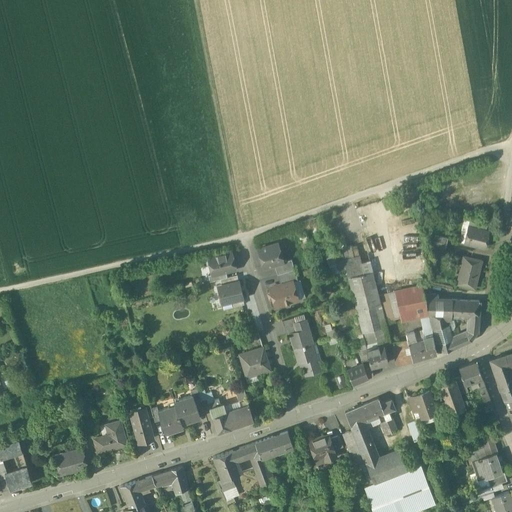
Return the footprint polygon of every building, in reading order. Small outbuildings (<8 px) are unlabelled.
[(489,231),(468,226),(466,232),(469,238),(467,243),(485,248),(489,231)] [(432,234),(430,249),(445,251),(447,237),(432,234)] [(277,243),(258,249),(264,268),(274,265),(283,262),(277,243)] [(231,252),(208,257),(208,259),(206,261),(207,266),(209,266),(210,266),(212,274),(213,276),(226,273),(226,272),(236,269),(231,252)] [(366,345),(367,348),(384,344),(391,342),(386,325),(379,295),(370,260),(361,262),(359,255),(343,260),(366,345)] [(482,261),(464,257),(457,284),(475,289),(482,261)] [(283,262),(274,265),(277,275),(294,269),(291,259),(283,262)] [(294,269),(277,275),(280,285),(292,281),(293,282),(298,280),(294,269)] [(226,273),(213,276),(212,274),(208,275),(210,282),(221,279),(227,277),(226,273)] [(227,277),(221,279),(222,285),(238,281),(237,275),(227,277)] [(222,285),(218,286),(222,303),(231,301),(243,298),(238,281),(222,285)] [(280,285),(270,288),(275,306),(283,304),(286,306),(289,305),(291,302),(291,301),(298,299),(293,282),(292,281),(280,285)] [(423,286),(395,292),(401,322),(419,318),(428,316),(425,299),(423,286)] [(393,292),(379,295),(386,325),(400,322),(393,292)] [(243,298),(231,301),(232,307),(233,307),(244,304),(243,298)] [(452,300),(425,299),(428,316),(430,315),(444,316),(452,316),(452,315),(452,300)] [(480,301),(452,300),(452,315),(470,315),(469,332),(477,332),(480,301)] [(444,316),(430,315),(439,353),(453,350),(451,341),(444,316)] [(423,336),(433,334),(428,316),(419,318),(422,330),(423,336)] [(294,318),(283,321),(287,334),(290,333),(291,334),(298,332),(297,327),(294,318)] [(297,327),(298,332),(291,334),(295,348),(311,343),(313,343),(311,336),(310,336),(306,324),(297,327)] [(422,330),(406,334),(407,338),(409,344),(425,341),(423,336),(422,330)] [(259,332),(246,336),(249,343),(261,339),(259,332)] [(466,334),(451,341),(453,350),(470,341),(477,332),(469,332),(466,334)] [(425,341),(428,357),(438,354),(433,334),(423,336),(425,341)] [(409,344),(407,338),(391,343),(397,366),(412,361),(409,344)] [(428,357),(425,341),(409,344),(412,361),(428,357)] [(295,348),(294,349),(299,363),(301,362),(306,375),(321,370),(316,354),(315,355),(311,343),(295,348)] [(384,344),(367,348),(372,367),(389,363),(384,344)] [(370,361),(366,345),(357,347),(363,363),(370,361)] [(263,348),(240,355),(247,377),(270,370),(263,348)] [(506,355),(490,360),(499,386),(504,400),(511,396),(511,371),(510,366),(506,355)] [(476,362),(459,368),(462,376),(465,384),(466,384),(476,380),(482,378),(476,362)] [(352,369),(348,371),(353,386),(374,376),(372,367),(366,370),(364,364),(352,369)] [(462,376),(453,379),(458,395),(468,392),(466,384),(465,384),(462,376)] [(487,391),(482,378),(476,380),(481,394),(483,393),(487,391)] [(453,379),(440,384),(445,401),(450,414),(463,409),(458,395),(453,379)] [(204,387),(197,389),(201,402),(207,400),(208,400),(206,394),(204,387)] [(244,388),(237,390),(242,409),(249,406),(244,388)] [(201,402),(197,389),(191,391),(192,396),(193,396),(195,403),(201,402)] [(429,391),(414,396),(415,399),(419,410),(421,418),(437,412),(429,391)] [(487,391),(483,393),(488,406),(492,405),(487,391)] [(87,394),(75,398),(81,417),(93,413),(87,394)] [(192,396),(175,402),(176,406),(182,424),(200,418),(195,403),(193,396),(192,396)] [(378,398),(362,405),(368,421),(381,415),(384,413),(380,403),(378,398)] [(380,403),(384,413),(389,412),(396,409),(392,399),(380,403)] [(415,399),(409,401),(413,412),(419,410),(415,399)] [(214,401),(208,403),(210,409),(221,406),(219,400),(214,401)] [(450,414),(445,401),(437,404),(443,417),(450,414)] [(151,409),(150,405),(144,407),(144,408),(145,408),(148,418),(153,417),(151,409)] [(221,406),(210,409),(218,434),(232,430),(231,429),(254,422),(249,406),(242,409),(226,414),(224,405),(221,406)] [(362,405),(356,408),(356,407),(354,408),(354,409),(346,412),(352,427),(365,422),(368,421),(362,405)] [(176,406),(158,411),(161,420),(165,434),(183,428),(182,424),(176,406)] [(144,408),(130,412),(135,431),(139,442),(153,439),(148,418),(145,408),(144,408)] [(157,408),(151,409),(153,417),(155,422),(161,420),(158,411),(157,408)] [(92,437),(96,454),(128,445),(120,418),(104,423),(107,433),(92,437)] [(398,430),(393,418),(380,423),(385,435),(398,430)] [(414,442),(422,439),(416,420),(408,423),(414,442)] [(379,457),(365,422),(352,427),(351,428),(352,431),(365,463),(379,457)] [(135,431),(130,432),(133,444),(139,442),(135,431)] [(365,463),(352,431),(342,435),(357,474),(369,469),(375,483),(409,469),(400,449),(379,457),(365,463)] [(288,432),(273,437),(279,451),(293,446),(288,432)] [(323,439),(320,440),(319,439),(310,443),(313,449),(311,450),(310,451),(312,456),(313,457),(315,456),(316,460),(318,464),(326,461),(336,457),(334,450),(329,439),(328,436),(324,437),(323,439)] [(339,436),(329,439),(334,450),(343,447),(339,436)] [(273,437),(255,443),(261,457),(264,456),(279,451),(273,437)] [(91,455),(86,438),(80,439),(82,448),(85,456),(91,455)] [(492,438),(482,441),(484,447),(494,443),(492,438)] [(19,440),(0,445),(0,455),(1,457),(14,452),(22,450),(19,440)] [(261,457),(255,443),(232,451),(235,460),(251,455),(262,483),(263,486),(271,483),(261,457)] [(494,443),(484,447),(487,455),(495,452),(495,453),(497,452),(494,443)] [(82,448),(68,452),(68,453),(55,457),(60,475),(88,467),(85,456),(82,448)] [(22,450),(14,452),(19,468),(27,465),(22,450)] [(232,451),(213,457),(221,479),(222,480),(230,477),(240,474),(235,460),(232,451)] [(487,455),(479,458),(486,478),(485,478),(486,478),(487,478),(502,472),(495,453),(495,452),(487,455)] [(1,457),(0,455),(0,485),(2,492),(10,490),(5,472),(1,457)] [(276,474),(272,476),(264,456),(261,457),(271,483),(272,483),(278,480),(276,474)] [(436,458),(430,460),(433,469),(439,467),(438,463),(436,458)] [(479,458),(471,461),(478,480),(485,478),(486,478),(479,458)] [(19,468),(5,472),(10,490),(32,483),(27,465),(19,468)] [(375,483),(364,487),(373,511),(410,511),(435,502),(421,465),(409,469),(375,483)] [(182,467),(153,475),(156,485),(172,480),(175,493),(179,492),(186,489),(188,488),(182,467)] [(300,467),(294,470),(297,477),(303,474),(300,467)] [(502,472),(487,478),(490,486),(492,486),(507,481),(504,471),(502,472)] [(153,475),(121,486),(130,508),(137,506),(137,507),(145,504),(139,490),(156,485),(153,475)] [(230,477),(222,480),(221,479),(217,481),(227,503),(234,500),(239,498),(230,477)] [(492,497),(496,496),(492,486),(490,486),(477,491),(481,501),(492,497)] [(193,511),(186,489),(179,492),(185,511),(193,511)] [(496,511),(511,511),(511,495),(510,491),(496,496),(492,497),(496,511)] [(260,505),(270,500),(268,495),(258,500),(260,505)] [(121,511),(146,511),(150,510),(148,503),(145,504),(137,507),(137,506),(130,508),(121,511)]
